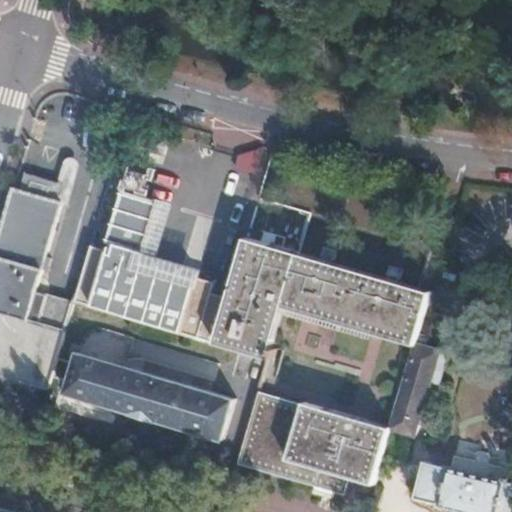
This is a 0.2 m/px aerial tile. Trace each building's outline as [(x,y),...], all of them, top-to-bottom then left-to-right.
[(150,177),(134,173),(130,185),(146,189),(150,177)] [(39,293),(66,202),(49,197),(53,186),(34,180),(32,190),(16,186),(0,241),(0,372),(52,388),(76,304),(39,293)] [(215,344),(233,286),(145,259),(164,199),(129,189),(112,243),(119,245),(117,251),(95,244),(77,303),(215,344)] [(233,286),(215,344),(269,360),(284,309),(321,320),(319,326),(339,332),(340,325),(368,334),(385,278),(333,262),(334,259),(338,260),(340,252),(324,247),(322,256),(325,256),(324,260),(248,237),(233,286)] [(416,348),(432,292),(400,282),(400,279),(403,280),(406,272),(391,268),(388,276),(392,277),(391,280),(385,278),(368,334),(416,348)] [(439,381),(448,353),(441,351),(442,348),(428,344),(430,338),(436,340),(442,317),(426,312),(416,348),(398,407),(392,427),(414,434),(431,379),(439,381)] [(127,365),(135,340),(100,329),(86,337),(81,352),(127,365)] [(81,352),(69,393),(225,440),(238,399),(127,365),(81,352)] [(323,488),(345,414),(306,402),(305,406),(259,393),(239,462),(323,488)] [(351,478),(367,421),(345,414),(323,488),(346,495),(351,478)] [(375,485),(392,428),(367,421),(351,478),(375,485)] [(452,467),(427,460),(417,496),(442,504),(442,507),(460,511),(511,511),(511,482),(508,482),(511,472),(455,456),(452,467)]
